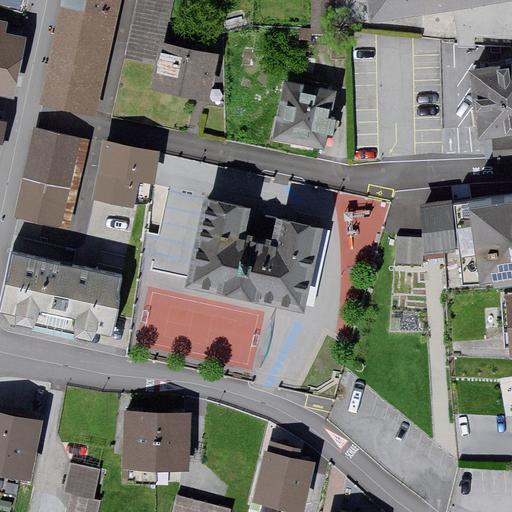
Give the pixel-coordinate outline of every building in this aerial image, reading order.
[(119,0),(60,0),(39,101),(96,113),(119,0)] [(137,0),(124,58),(154,65),(160,38),(166,39),(174,0),(137,0)] [(367,0),(369,9),(370,14),(452,3),(470,0),(367,0)] [(511,0),(470,0),(452,3),(457,44),(474,45),(474,35),(511,36),(511,0)] [(6,19),(0,17),(0,90),(14,93),(26,33),(4,29),(6,19)] [(218,50),(160,38),(154,65),(150,85),(195,94),(208,97),(218,50)] [(511,58),(468,64),(477,133),(491,131),(511,128),(511,58)] [(284,77),(271,135),(323,145),(327,130),(333,131),(336,115),(330,114),(336,88),(333,87),(284,77)] [(81,136),(36,126),(32,126),(21,176),(69,187),(81,136)] [(511,160),(511,128),(491,131),(493,161),(511,160)] [(89,138),(81,136),(69,187),(61,224),(70,226),(89,138)] [(160,148),(103,136),(92,195),(134,205),(140,177),(154,180),(159,153),(160,148)] [(69,187),(21,176),(13,215),(61,224),(69,187)] [(511,191),(468,198),(453,199),(462,280),(511,276),(511,191)] [(250,203),(204,193),(186,281),(305,304),(321,227),(321,223),(318,222),(319,215),(298,211),(297,217),(276,212),(271,235),(245,229),(250,203)] [(330,229),(321,227),(305,304),(313,305),(330,229)] [(424,237),(396,236),(395,262),(423,263),(424,237)] [(120,272),(11,248),(0,297),(0,306),(16,310),(15,319),(32,322),(37,314),(74,322),(75,331),(91,335),(97,328),(110,330),(119,294),(116,293),(120,272)] [(42,415),(0,407),(0,470),(31,476),(42,415)] [(191,409),(125,407),(123,448),(123,466),(127,466),(190,467),(191,409)] [(268,447),(264,446),(251,499),(304,511),(315,459),(298,454),(300,445),(270,439),(268,447)] [(100,468),(71,461),(64,492),(71,493),(66,511),(98,511),(102,499),(100,498),(93,497),(100,468)] [(223,505),(178,494),(172,511),(229,511),(231,507),(223,505)]
